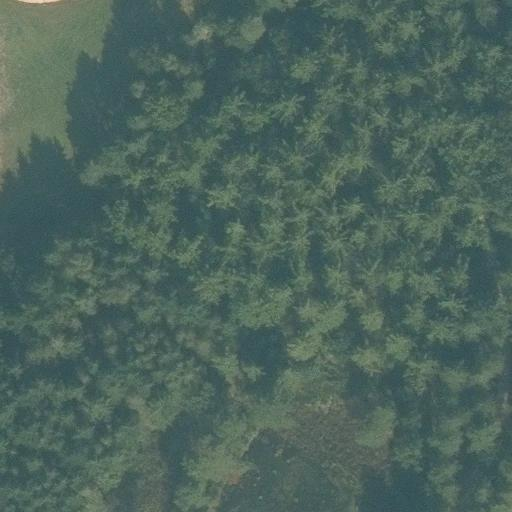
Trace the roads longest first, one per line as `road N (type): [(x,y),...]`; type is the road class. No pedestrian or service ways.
road 1 (track): [(462,511),(501,408),(502,313),(481,264),(478,215),(501,84)]
road 2 (track): [(311,0),(83,226)]
road 3 (track): [(0,141),(33,277)]
